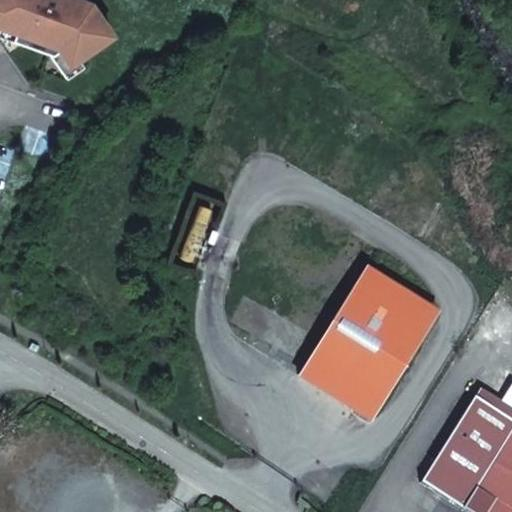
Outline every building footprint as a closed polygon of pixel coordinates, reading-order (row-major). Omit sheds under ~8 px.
[(111,38),(89,5),(73,0),(0,0),(0,29),(13,34),(10,42),(50,57),(57,52),(67,67),(111,38)] [(0,38),(10,42),(13,34),(0,29),(0,38)] [(57,52),(50,57),(60,73),(67,67),(57,52)] [(356,274),(293,379),(367,423),(429,318),(356,274)] [(511,511),(511,424),(472,399),(418,483),(462,511),(478,484),(497,496),(487,511),(511,511)] [(462,511),(487,511),(497,496),(478,484),(462,511)]
